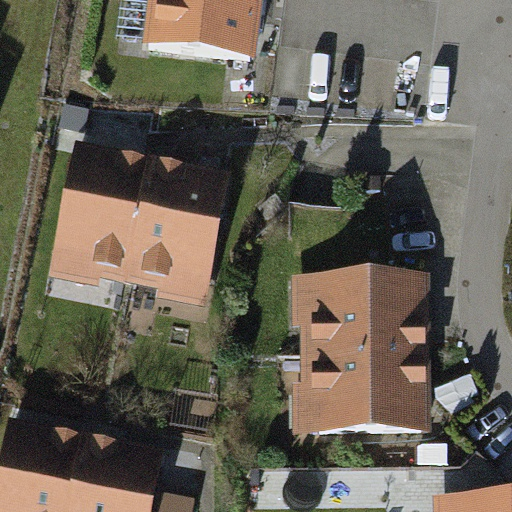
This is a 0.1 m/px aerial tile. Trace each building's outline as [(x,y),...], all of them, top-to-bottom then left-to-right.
[(261,0),(162,0),(157,51),(254,63),(261,0)] [(155,168),(83,154),(58,277),(131,291),(155,168)] [(230,183),(155,168),(131,291),(206,305),(230,183)] [(424,286),(294,290),(296,361),(426,357),(424,286)] [(426,357),(296,361),(298,441),(428,440),(426,357)] [(75,511),(88,444),(8,429),(0,467),(0,511),(75,511)] [(153,511),(164,459),(88,444),(75,511),(153,511)] [(511,511),(511,502),(438,503),(438,511),(511,511)]
